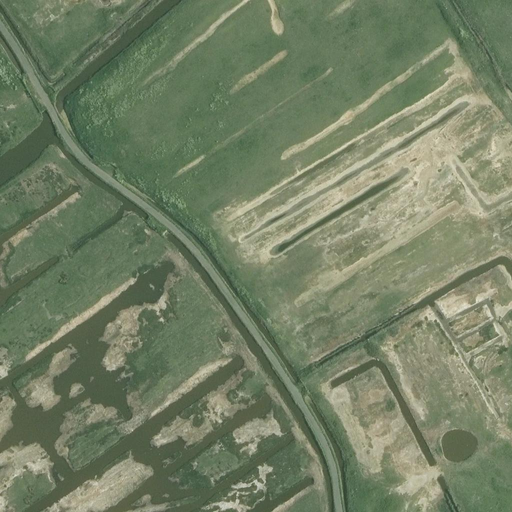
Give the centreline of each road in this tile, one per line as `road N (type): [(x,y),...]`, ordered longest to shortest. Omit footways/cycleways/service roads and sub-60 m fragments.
road 1 (unclassified): [(340,511),(320,434),(268,351),(209,268),(62,130),(0,22)]
road 2 (track): [(157,0),(45,97)]
